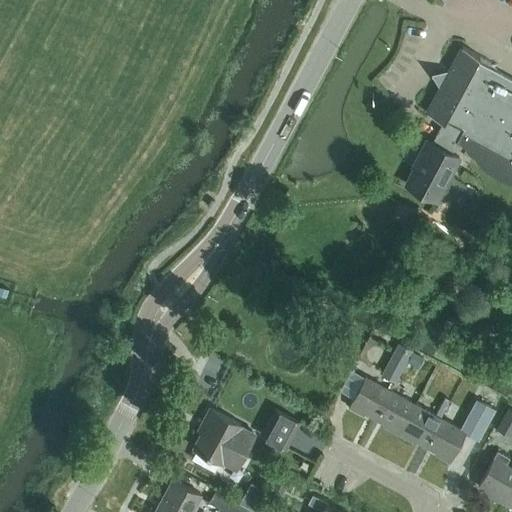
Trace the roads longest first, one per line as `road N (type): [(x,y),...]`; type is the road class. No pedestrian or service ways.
road 1 (tertiary): [(215,247),(350,0)]
road 2 (tertiary): [(74,511),(141,385),(146,343)]
road 3 (track): [(0,262),(30,271),(97,193)]
road 4 (tertiary): [(215,247),(150,306),(146,343)]
road 5 (tertiary): [(146,343),(205,278),(215,247)]
